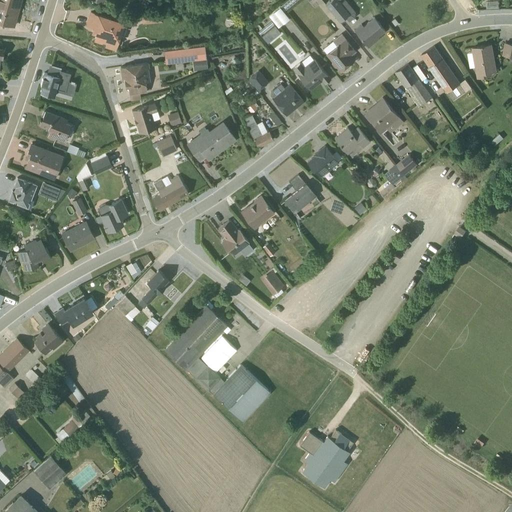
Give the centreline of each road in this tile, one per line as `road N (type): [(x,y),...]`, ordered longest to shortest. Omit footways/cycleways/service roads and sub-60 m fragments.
road 1 (residential): [(466,23),(393,58),(216,198),(150,236)]
road 2 (unclassified): [(150,236),(166,238),(356,376)]
road 3 (residential): [(40,40),(92,65),(150,236)]
road 4 (track): [(511,496),(425,442),(363,383)]
road 5 (residential): [(150,236),(51,287),(0,327)]
